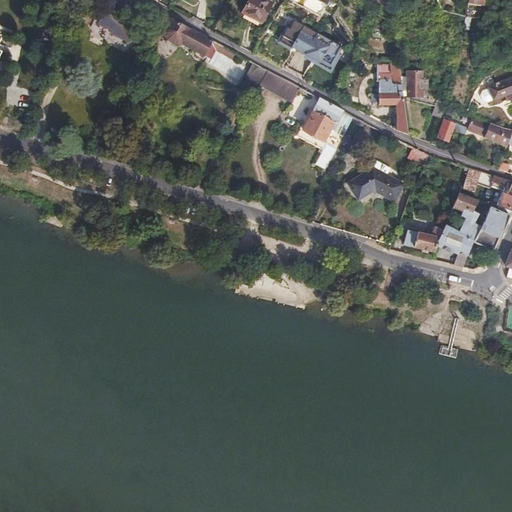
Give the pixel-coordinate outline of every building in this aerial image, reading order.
[(147,35),(147,34),(153,21),(107,0),(102,0),(92,23),(124,38),(129,27),(147,35)] [(271,5),(261,0),(247,0),(241,14),(260,24),(271,5)] [(327,0),(293,0),(292,2),(319,17),(327,0)] [(480,0),(466,0),(465,11),(481,14),(483,5),(480,5),(480,0)] [(234,59),(237,54),(224,47),(169,18),(163,29),(166,39),(172,43),(181,40),(210,56),(214,48),(234,59)] [(304,54),(316,33),(294,20),(289,29),(287,27),(279,41),(291,48),(292,47),(304,54)] [(318,64),(329,70),(338,55),(336,54),(340,46),(317,32),(316,33),(304,54),(318,62),(318,64)] [(245,76),(260,84),(267,70),(252,63),(245,76)] [(396,117),(395,130),(408,135),(402,95),(400,76),(398,64),(377,65),(376,81),(379,81),(378,104),(395,105),(396,117)] [(267,70),(260,84),(286,98),(293,84),(267,70)] [(407,76),(407,94),(426,95),(426,82),(421,82),(421,72),(407,71),(407,76)] [(511,77),(488,86),(488,88),(492,100),(493,100),(508,95),(511,104),(511,103),(511,77)] [(487,102),(492,100),(488,88),(482,90),(480,95),(482,100),(487,102)] [(300,92),(288,114),(303,122),(315,100),(300,92)] [(302,129),(323,141),(330,129),(341,134),(351,116),(318,98),(302,129)] [(431,115),(439,118),(444,105),(436,102),(431,115)] [(481,136),(505,146),(507,142),(511,129),(496,126),(472,116),(465,130),(481,136)] [(436,137),(449,141),(453,130),(455,124),(443,119),(436,137)] [(365,123),(356,138),(371,146),(381,131),(365,123)] [(423,167),(428,155),(412,147),(407,158),(423,167)] [(377,162),(373,168),(386,176),(391,169),(377,162)] [(386,176),(373,168),(349,183),(358,199),(374,190),(394,201),(403,186),(386,176)] [(475,170),(469,168),(462,188),(471,191),(473,192),(476,183),(480,172),(475,170)] [(511,204),(511,182),(480,172),(476,183),(488,187),(490,181),(504,187),(499,204),(511,209),(511,204)] [(471,242),(492,250),(501,230),(502,231),(508,215),(489,206),(480,227),(473,224),(477,213),(472,210),(476,200),(458,193),(439,237),(437,241),(466,254),(471,242)] [(433,251),(437,241),(439,237),(406,230),(402,244),(433,251)]
